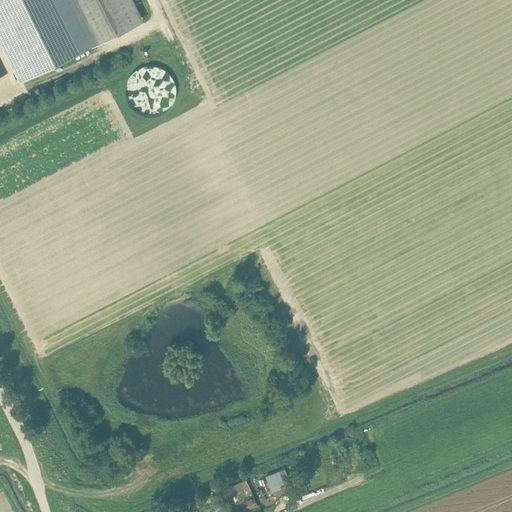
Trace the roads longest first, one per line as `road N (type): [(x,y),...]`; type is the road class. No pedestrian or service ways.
road 1 (track): [(511,350),(310,431)]
road 2 (track): [(36,480),(101,493),(162,472)]
road 3 (unclassified): [(45,511),(0,391)]
